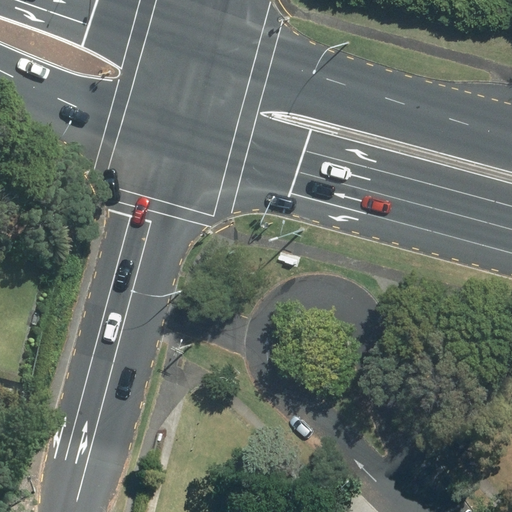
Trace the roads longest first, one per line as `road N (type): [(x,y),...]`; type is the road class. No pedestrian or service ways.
road 1 (residential): [(266,349),(281,301),(310,287),(373,316),(425,508)]
road 2 (primary): [(511,230),(175,138)]
road 3 (primary): [(199,44),(511,138)]
road 4 (residential): [(425,508),(295,398),(266,349)]
road 5 (tertiary): [(76,511),(133,298)]
road 6 (primary): [(175,138),(67,104),(0,70)]
road 7 (tertiary): [(133,298),(175,138)]
road 8 (residential): [(266,349),(133,298)]
road 9 (primary): [(68,0),(199,44)]
